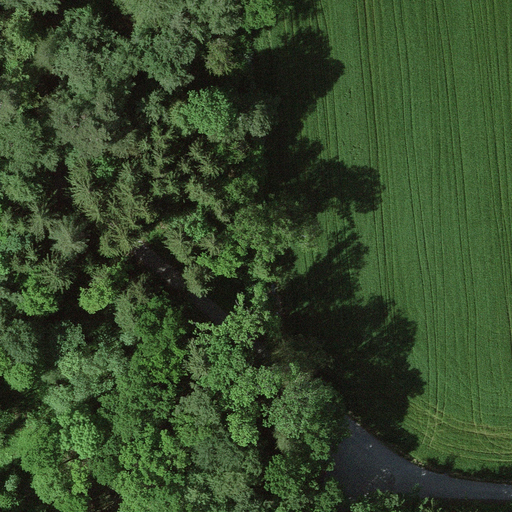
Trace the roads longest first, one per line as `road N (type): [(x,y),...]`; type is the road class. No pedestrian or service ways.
road 1 (unclassified): [(54,161),(77,193),(375,451),(443,485)]
road 2 (unclassified): [(301,505),(443,485)]
